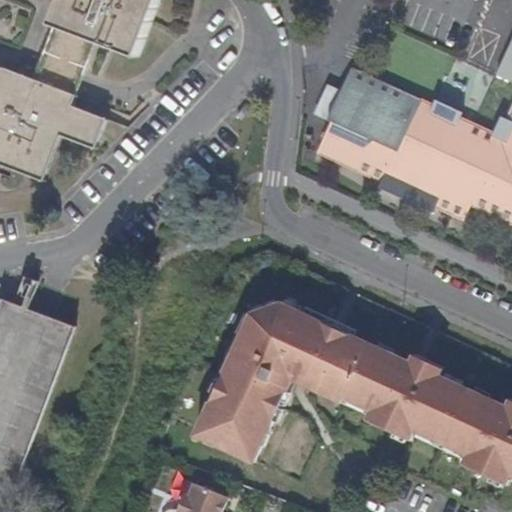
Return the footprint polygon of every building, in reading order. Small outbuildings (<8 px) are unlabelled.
[(27,277),(17,302),(4,297),(0,307),(0,162),(42,178),(59,132),(96,145),(106,120),(69,105),(94,35),(139,51),(157,0),(0,0),(0,511),(10,511),(78,325),(33,308),(42,283),(27,277)] [(331,119),(316,150),(380,180),(378,185),(432,210),(435,205),(464,219),(471,205),(511,223),(511,79),(511,80),(511,105),(507,117),(501,114),(493,131),(460,116),(463,110),(435,97),(432,103),(351,66),(339,92),(327,86),(315,111),(331,119)] [(439,413),(451,382),(442,378),(422,368),(416,382),(407,378),(412,366),(353,339),(342,334),(338,343),(327,338),(331,329),(302,316),(282,307),(250,319),(241,339),(346,379),(439,413)] [(304,311),(302,316),(331,329),(342,334),(353,339),(355,334),(304,311)] [(342,334),(331,329),(327,338),(338,343),(342,334)] [(216,395),(277,417),(290,385),(314,394),(317,389),(338,399),(346,379),(241,339),(220,386),(216,395)] [(422,368),(442,378),(443,372),(415,359),(412,366),(407,378),(416,382),(422,368)] [(509,409),(451,382),(439,413),(346,379),(338,399),(337,399),(371,414),(367,424),(410,443),(414,433),(469,458),(465,467),(508,487),(511,478),(511,426),(511,427),(503,423),(509,409)] [(210,392),(216,395),(220,386),(214,384),(210,392)] [(266,439),(277,417),(216,395),(214,400),(196,441),(203,444),(201,449),(211,454),(213,449),(253,467),(261,451),(259,450),(264,438),(266,439)] [(511,402),(509,409),(503,423),(511,427),(511,426),(511,402)] [(227,511),(233,499),(199,486),(194,498),(187,501),(182,511),(227,511)]
